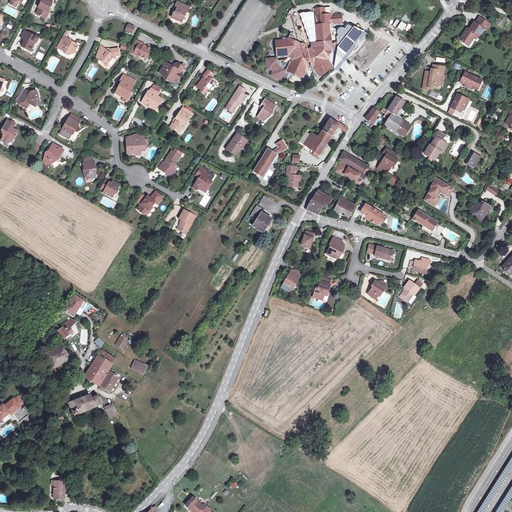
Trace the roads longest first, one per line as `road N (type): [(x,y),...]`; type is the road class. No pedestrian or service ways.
road 1 (residential): [(298,214),(205,429),(138,511)]
road 2 (residential): [(197,51),(358,120)]
road 3 (residential): [(63,94),(113,131),(115,163),(174,197)]
road 4 (residential): [(455,0),(358,120)]
road 5 (residential): [(362,231),(481,263)]
